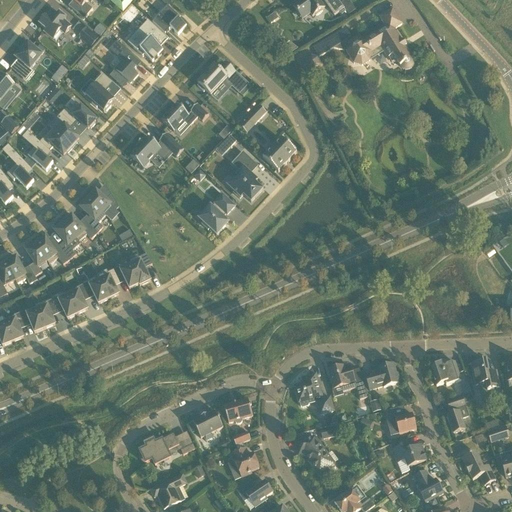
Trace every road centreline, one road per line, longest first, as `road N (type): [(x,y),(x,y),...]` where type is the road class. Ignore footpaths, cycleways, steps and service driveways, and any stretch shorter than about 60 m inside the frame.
road 1 (residential): [(0,367),(167,298),(269,217),(305,171),(313,150),(292,110),(210,30)]
road 2 (secondary): [(0,410),(443,217)]
road 3 (residential): [(210,30),(38,217),(0,237)]
road 4 (residential): [(137,511),(117,472),(119,453),(135,434),(238,383),(271,392)]
road 5 (residential): [(469,507),(439,456),(408,348)]
road 6 (residential): [(408,348),(316,351),(293,360),(271,392)]
road 7 (residential): [(271,392),(273,441),(314,511)]
